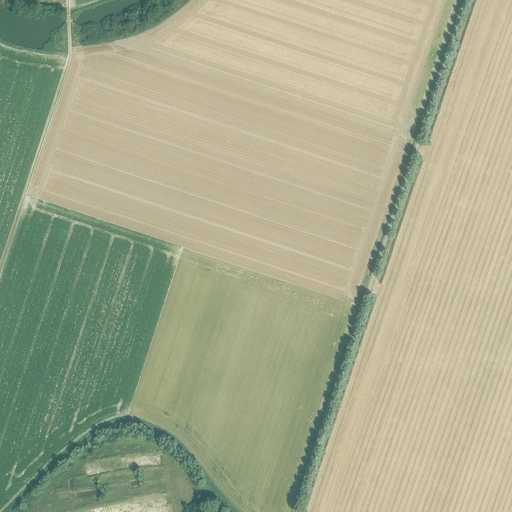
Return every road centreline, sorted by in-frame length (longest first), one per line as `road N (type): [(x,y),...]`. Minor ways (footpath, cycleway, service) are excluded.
road 1 (unclassified): [(295,511),(466,0)]
road 2 (track): [(0,271),(67,57),(67,0)]
